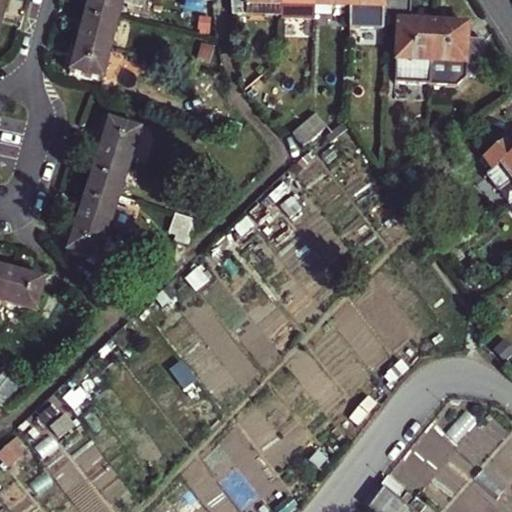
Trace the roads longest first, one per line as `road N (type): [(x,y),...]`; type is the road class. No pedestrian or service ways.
road 1 (residential): [(333,511),(428,387),(475,379),(511,395)]
road 2 (residential): [(0,206),(23,187),(39,130),(35,85)]
